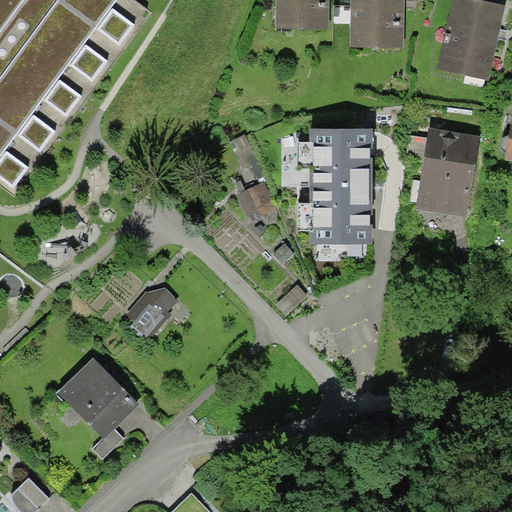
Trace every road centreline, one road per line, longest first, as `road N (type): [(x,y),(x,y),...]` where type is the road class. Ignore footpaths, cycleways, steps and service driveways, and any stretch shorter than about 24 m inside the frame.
road 1 (residential): [(101,511),(156,459),(346,417),(279,338)]
road 2 (track): [(362,412),(511,379)]
